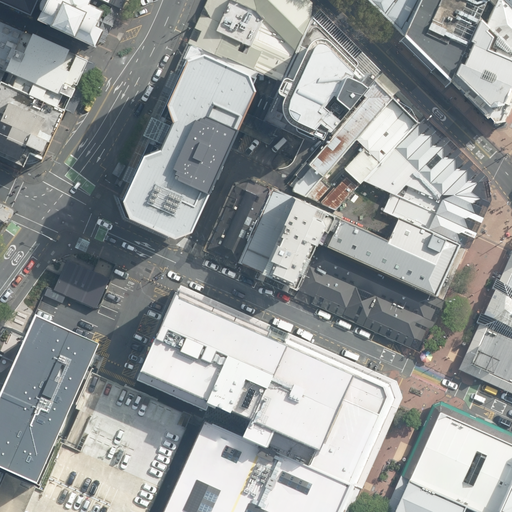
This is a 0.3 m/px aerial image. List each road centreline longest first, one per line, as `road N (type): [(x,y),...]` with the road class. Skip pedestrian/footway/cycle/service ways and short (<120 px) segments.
road 1 (tertiary): [(511,412),(51,207)]
road 2 (tertiary): [(331,0),(511,178)]
road 3 (secondary): [(175,0),(99,140),(51,207)]
